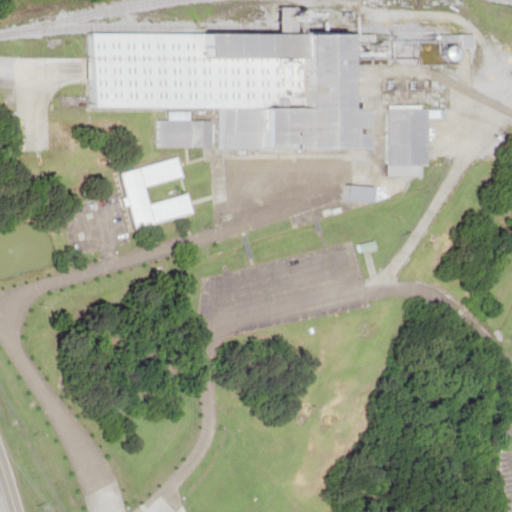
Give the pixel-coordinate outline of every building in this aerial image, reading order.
[(363,34),(89,32),(89,107),(220,108),(219,148),(382,149),(383,64),(363,64),(363,34)] [(430,165),(430,117),(443,117),(443,107),(388,107),(389,176),(426,176),(426,165),(430,165)] [(213,146),(213,120),(189,120),(189,112),(169,113),(169,118),(157,118),(157,147),(213,146)] [(121,171),(135,228),(193,214),(188,194),(149,203),(145,186),(182,177),(177,157),(121,171)] [(380,186),(348,186),(348,201),(380,201),(380,186)] [(363,245),(364,252),(380,249),(378,242),(363,245)]
